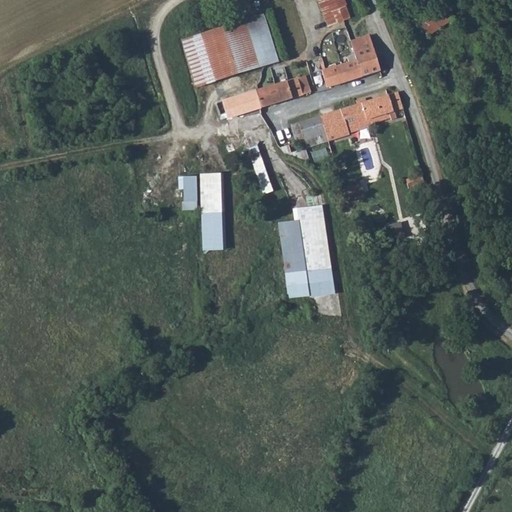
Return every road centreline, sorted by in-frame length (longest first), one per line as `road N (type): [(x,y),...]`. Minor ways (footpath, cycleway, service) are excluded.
road 1 (unclassified): [(511,333),(467,281),(398,74)]
road 2 (track): [(264,121),(0,167)]
road 3 (unclassified): [(398,74),(264,121)]
